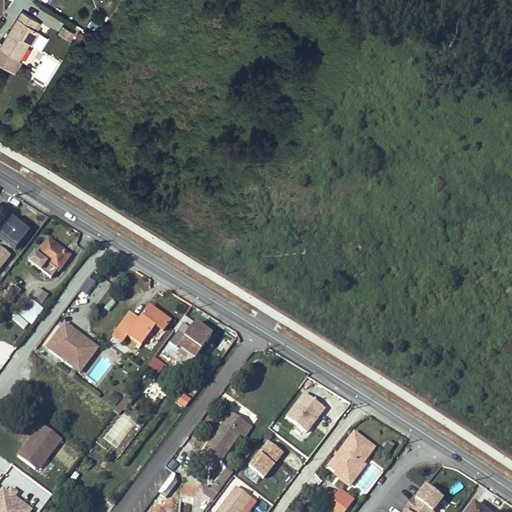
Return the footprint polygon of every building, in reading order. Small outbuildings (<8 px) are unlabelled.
[(42,25),(21,13),(0,50),(0,64),(16,74),(32,46),(42,51),(49,39),(38,33),(42,25)] [(42,22),(59,32),(64,24),(47,14),(42,22)] [(72,43),(77,35),(66,29),(61,36),(72,43)] [(29,236),(11,221),(0,234),(0,239),(15,252),(29,236)] [(71,256),(49,240),(37,257),(58,272),(59,273),(71,256)] [(0,248),(0,270),(10,257),(0,248)] [(58,272),(37,257),(34,255),(28,263),(52,280),(58,272)] [(21,292),(14,288),(8,297),(15,301),(21,292)] [(48,297),(38,289),(30,299),(40,307),(48,297)] [(15,319),(29,330),(43,311),(29,300),(15,319)] [(138,321),(130,315),(113,337),(123,345),(125,342),(127,339),(137,347),(135,349),(139,352),(152,334),(148,330),(151,326),(161,333),(169,322),(149,308),(138,321)] [(189,318),(164,353),(186,369),(191,362),(192,363),(212,335),(189,318)] [(44,349),(79,376),(99,349),(63,323),(44,349)] [(144,370),(156,378),(164,365),(153,357),(144,370)] [(115,408),(122,398),(114,392),(107,403),(115,408)] [(284,418),(294,426),(289,433),(302,443),(326,411),(303,393),(284,418)] [(182,395),(175,404),(184,410),(190,401),(182,395)] [(116,449),(135,424),(122,413),(103,439),(116,449)] [(204,448),(222,461),(241,436),(246,440),(253,432),(230,415),(204,448)] [(42,425),(18,457),(39,472),(62,440),(42,425)] [(367,458),(375,448),(354,433),(340,452),(342,454),(339,459),(337,457),(328,468),(337,474),(340,469),(352,478),(363,464),(359,462),(364,455),(367,458)] [(383,450),(391,453),(395,444),(387,441),(383,450)] [(264,483),(284,454),(267,442),(246,471),(264,483)] [(0,477),(30,478),(9,464),(3,473),(0,470),(0,477)] [(206,498),(211,502),(237,469),(230,464),(226,469),(227,470),(206,498)] [(340,469),(337,474),(335,476),(349,487),(365,466),(363,464),(352,478),(340,469)] [(442,496),(425,484),(415,498),(413,497),(409,503),(420,511),(434,511),(432,510),(442,496)] [(240,511),(252,497),(238,486),(218,511),(240,511)] [(4,489),(0,494),(0,511),(30,511),(32,510),(14,498),(9,493),(4,489)] [(12,489),(9,493),(14,498),(17,494),(12,489)] [(336,497),(348,506),(352,500),(340,491),(336,497)] [(336,497),(326,511),(327,511),(344,511),(348,506),(336,497)] [(406,511),(405,511),(420,511),(409,503),(404,510),(406,511)]
